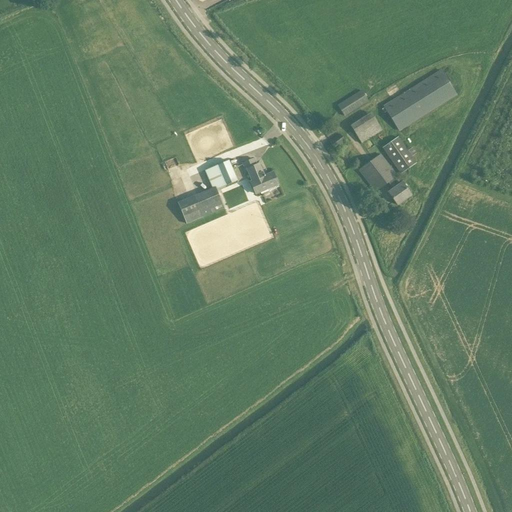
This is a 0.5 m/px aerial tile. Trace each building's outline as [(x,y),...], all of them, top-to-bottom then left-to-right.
[(456,94),(441,71),(383,107),(384,108),(381,109),(384,113),(386,111),(398,131),(456,94)] [(368,101),(361,91),(337,106),(344,116),(368,101)] [(373,112),(351,124),(361,141),(383,129),(373,112)] [(344,141),(339,134),(329,142),(334,149),(344,141)] [(407,151),(397,137),(382,147),(401,174),(416,163),(411,157),(415,154),(411,148),(407,151)] [(397,176),(380,154),(358,170),(375,192),(388,183),(392,189),(388,192),(397,205),(410,195),(402,183),(399,185),(394,178),(397,176)] [(245,170),(246,170),(251,181),(249,182),(255,195),(268,189),(268,191),(279,187),(273,173),(265,177),(259,165),(255,166),(252,158),(242,163),(245,170)] [(237,181),(228,160),(204,171),(213,191),(237,181)] [(216,211),(224,208),(219,195),(211,198),(216,211)]
